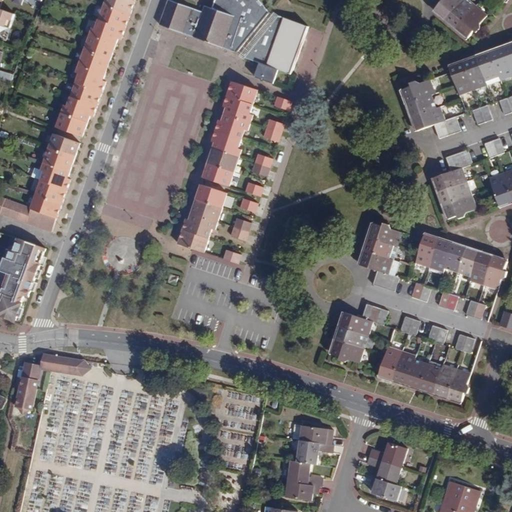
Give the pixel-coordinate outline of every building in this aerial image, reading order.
[(118,39),(121,40),(135,0),(105,0),(96,28),(93,27),(77,73),(79,74),(68,105),(66,105),(58,127),(83,136),(90,115),(94,117),(106,81),(103,80),(118,39)] [(214,0),(212,8),(205,5),(203,12),(169,0),(168,0),(160,25),(238,53),(249,38),(242,36),(245,28),(254,31),(269,11),(258,0),(214,0)] [(463,0),(444,0),(435,11),(441,16),(445,11),(451,16),(463,0)] [(463,0),(451,16),(456,20),(452,25),(457,29),(474,9),(463,0)] [(473,35),(488,16),(476,6),(474,9),(457,29),(463,34),(467,29),(473,35)] [(0,13),(0,37),(7,40),(16,14),(2,9),(0,13)] [(263,34),(278,15),(269,13),(269,12),(269,11),(254,31),(249,38),(238,53),(244,58),(260,38),(263,34)] [(447,20),(451,16),(445,11),(441,16),(447,20)] [(279,69),(292,74),(308,26),(278,15),(263,34),(267,36),(263,41),(260,38),(244,58),(260,63),(256,77),(274,84),(279,69)] [(456,20),(451,16),(447,20),(452,25),(456,20)] [(242,36),(249,38),(254,31),(245,28),(242,36)] [(469,40),(473,35),(467,29),(463,34),(469,40)] [(503,47),(506,54),(511,51),(511,50),(510,44),(503,47)] [(499,56),(506,54),(503,47),(497,49),(499,56)] [(500,81),(511,77),(511,69),(506,54),(499,56),(497,49),(490,52),(500,81)] [(488,86),(500,81),(490,52),(483,54),(485,61),(480,64),(488,86)] [(477,56),(480,64),(485,61),(483,54),(477,56)] [(473,66),(480,64),(477,56),(470,59),(473,66)] [(463,61),(474,91),(488,86),(480,64),(473,66),(470,59),(463,61)] [(460,96),(474,91),(463,61),(456,64),(458,71),(452,73),(456,85),(460,96)] [(458,71),(456,64),(449,66),(452,73),(458,71)] [(0,71),(0,79),(13,83),(14,76),(0,71)] [(406,103),(432,94),(435,93),(430,80),(406,88),(409,95),(404,97),(406,103)] [(233,81),(225,105),(228,107),(224,120),(220,119),(213,141),(217,142),(205,177),(231,186),(242,149),(240,149),(246,129),(249,130),(254,115),(251,114),(259,90),(233,81)] [(432,94),(406,103),(409,110),(413,108),(416,114),(437,107),(432,94)] [(294,102),(279,97),(277,105),(291,110),(294,102)] [(506,115),(511,113),(507,98),(500,100),(506,115)] [(480,107),(485,123),(494,119),(488,105),(480,107)] [(441,139),(448,136),(442,121),(445,120),(440,106),(437,107),(416,114),(418,121),(413,123),(416,131),(435,124),(441,139)] [(478,125),(485,123),(480,107),(472,110),(478,125)] [(456,116),(449,118),(455,134),(462,131),(456,116)] [(442,121),(448,136),(455,134),(449,118),(445,120),(442,121)] [(280,142),(286,124),(271,120),(266,137),(280,142)] [(0,212),(52,232),(71,179),(68,177),(81,143),(55,134),(42,169),(45,171),(42,180),(32,208),(0,196),(0,212)] [(500,138),(492,141),(497,155),(505,153),(500,138)] [(497,155),(492,141),(485,144),(490,158),(497,155)] [(462,152),(467,166),(474,164),(469,149),(462,152)] [(459,169),(463,168),(467,166),(462,152),(454,155),(459,169)] [(269,177),(275,159),(260,154),(254,173),(269,177)] [(468,182),(463,168),(459,169),(454,155),(446,157),(452,172),(433,178),(436,185),(441,183),(444,190),(468,182)] [(37,168),(33,177),(42,180),(45,171),(42,169),(37,168)] [(511,202),(511,195),(504,174),(490,178),(498,201),(505,198),(508,204),(511,202)] [(443,205),(473,195),(468,182),(444,190),(446,196),(441,198),(443,205)] [(262,197),(265,188),(250,183),(248,192),(262,197)] [(436,185),(438,193),(444,190),(441,183),(436,185)] [(191,218),(188,217),(179,245),(205,253),(212,231),(215,232),(228,193),(202,184),(191,218)] [(444,190),(438,193),(441,198),(446,196),(444,190)] [(473,195),(443,205),(446,214),(452,212),(454,218),(478,209),(473,195)] [(257,213),(260,203),(245,198),(242,208),(257,213)] [(501,207),(508,204),(505,198),(498,201),(499,202),(501,207)] [(247,242),(253,226),(238,221),(232,237),(247,242)] [(371,229),(369,237),(394,245),(398,246),(403,233),(378,225),(376,231),(371,229)] [(430,267),(439,238),(432,236),(430,242),(424,240),(420,254),(417,263),(430,267)] [(372,245),(370,252),(389,258),(394,245),(369,237),(367,243),(372,245)] [(26,295),(35,276),(33,275),(36,268),(38,269),(47,249),(20,238),(15,251),(12,250),(10,259),(6,257),(1,271),(10,274),(5,287),(2,291),(0,289),(0,314),(16,320),(22,307),(26,295)] [(446,240),(439,238),(430,267),(444,271),(445,267),(451,248),(444,246),(446,240)] [(458,251),(451,248),(445,267),(459,272),(467,247),(460,245),(458,251)] [(459,272),(473,276),(479,257),(471,255),(474,249),(467,247),(459,272)] [(47,249),(38,269),(40,269),(42,265),(45,256),(47,249)] [(225,259),(240,264),(243,254),(228,249),(225,259)] [(373,285),(380,288),(385,272),(389,273),(394,260),(389,258),(370,252),(368,258),(363,256),(360,264),(379,270),(373,285)] [(479,257),(473,276),(472,280),(485,284),(494,256),(486,253),(485,259),(479,257)] [(500,258),(494,256),(485,284),(499,288),(506,266),(499,264),(500,258)] [(499,264),(506,266),(508,261),(500,258),(499,264)] [(402,263),(394,260),(389,273),(394,275),(398,276),(402,263)] [(385,272),(380,288),(389,290),(394,275),(389,273),(385,272)] [(179,276),(172,274),(169,282),(177,285),(179,276)] [(398,276),(394,275),(389,290),(395,292),(400,277),(398,276)] [(37,277),(35,276),(26,295),(30,297),(33,290),(36,281),(37,277)] [(412,298),(419,300),(424,285),(417,282),(412,298)] [(424,285),(419,300),(428,303),(433,287),(424,285)] [(440,307),(447,309),(452,294),(445,291),(440,307)] [(452,294),(447,309),(455,311),(460,296),(452,294)] [(467,316),(474,318),(479,303),(472,300),(467,316)] [(479,303),(474,318),(481,320),(486,305),(479,303)] [(348,322),(345,329),(363,335),(368,336),(372,322),(370,321),(374,306),(368,304),(363,319),(345,313),(342,320),(348,322)] [(378,324),(383,309),(374,306),(370,321),(372,322),(378,324)] [(389,311),(383,309),(378,324),(384,326),(389,311)] [(500,326),(511,329),(511,312),(505,311),(500,326)] [(402,332),(409,334),(414,319),(406,317),(402,332)] [(414,319),(409,334),(417,336),(421,322),(414,319)] [(429,340),(436,343),(441,328),(433,325),(429,340)] [(441,328),(436,343),(444,345),(449,330),(441,328)] [(338,333),(336,340),(359,348),(363,335),(345,329),(344,335),(338,333)] [(456,349),(463,352),(468,337),(461,334),(456,349)] [(468,337),(463,352),(470,354),(475,339),(468,337)] [(363,349),(359,348),(336,340),(333,348),(339,349),(336,356),(358,364),(363,349)] [(394,380),(403,351),(390,346),(382,370),(389,372),(387,378),(394,380)] [(403,351),(394,380),(402,383),(404,376),(410,379),(416,361),(418,355),(403,351)] [(51,371),(54,356),(45,354),(42,366),(27,363),(17,408),(20,408),(24,415),(30,410),(32,411),(42,369),(51,371)] [(85,361),(54,356),(51,371),(73,374),(78,372),(83,376),(92,368),(85,361)] [(429,365),(416,361),(410,379),(417,381),(415,387),(421,389),(429,365)] [(429,365),(421,389),(428,391),(430,385),(437,387),(444,365),(430,361),(429,365)] [(441,395),(449,397),(458,368),(444,364),(444,365),(437,387),(443,389),(441,395)] [(458,368),(449,397),(456,400),(457,394),(465,396),(472,373),(458,368)] [(382,370),(382,371),(380,376),(387,378),(389,372),(382,370)] [(402,383),(408,385),(410,379),(404,376),(402,383)] [(463,402),(465,396),(457,394),(456,400),(463,402)] [(330,430),(306,426),(300,464),(294,464),(289,499),(314,502),(315,495),(321,496),(322,488),(325,489),(326,480),(312,478),(314,466),(320,467),(322,453),(336,456),(338,447),(334,446),(335,438),(329,438),(330,430)] [(387,455),(374,451),(369,466),(382,470),(379,480),(374,479),(371,487),(377,489),(374,495),(398,503),(403,488),(396,486),(408,449),(391,444),(387,455)] [(464,511),(465,511),(468,511),(475,511),(482,493),(453,483),(443,511),(464,511)]
